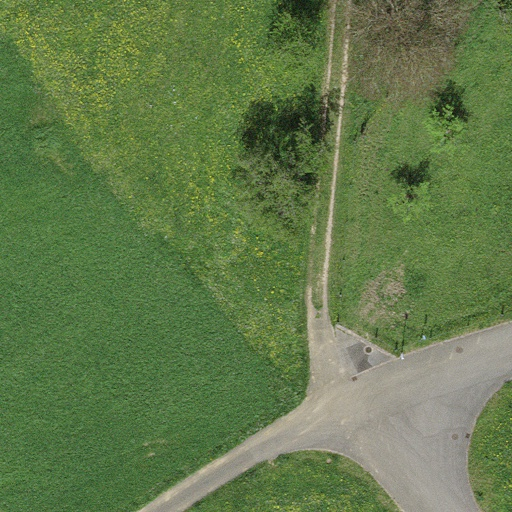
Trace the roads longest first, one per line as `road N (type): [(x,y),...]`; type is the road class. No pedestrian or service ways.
road 1 (track): [(350,410),(314,309),(342,0)]
road 2 (residential): [(447,511),(379,399),(511,346)]
road 3 (track): [(379,399),(274,443),(169,511)]
